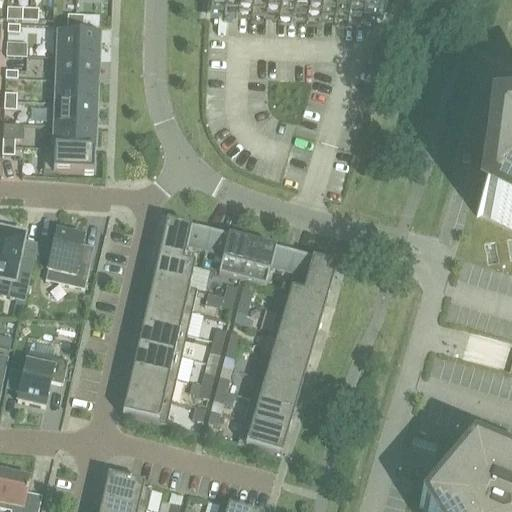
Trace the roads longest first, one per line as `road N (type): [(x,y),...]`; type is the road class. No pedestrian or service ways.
road 1 (residential): [(150,202),(97,444)]
road 2 (residential): [(185,165),(248,201),(399,242)]
road 3 (residential): [(97,444),(278,488)]
road 4 (residential): [(157,0),(157,98),(185,165)]
road 5 (residential): [(150,202),(0,191)]
